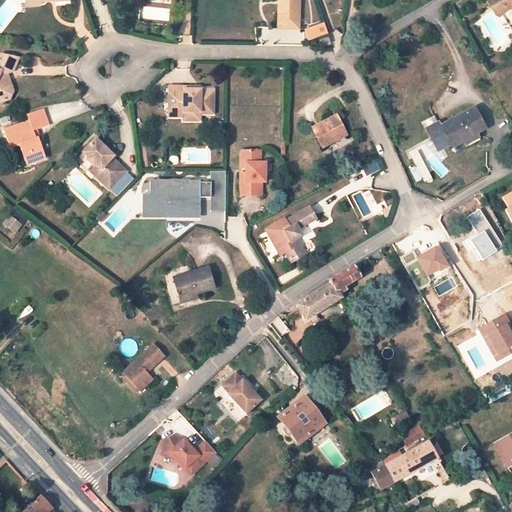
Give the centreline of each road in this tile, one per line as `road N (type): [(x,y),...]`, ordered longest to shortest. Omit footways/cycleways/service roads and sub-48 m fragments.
road 1 (residential): [(412,222),(282,297),(80,487)]
road 2 (residential): [(335,63),(309,55),(149,54)]
road 3 (residential): [(412,222),(351,77),(335,63)]
road 4 (residential): [(439,0),(335,63)]
road 5 (residential): [(149,54),(111,43),(93,56),(83,72),(88,84),(115,87)]
